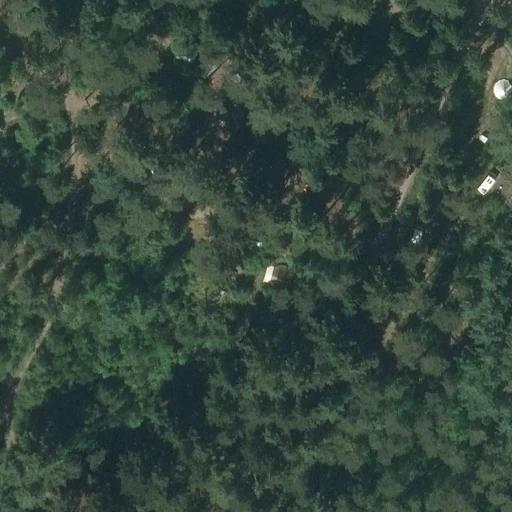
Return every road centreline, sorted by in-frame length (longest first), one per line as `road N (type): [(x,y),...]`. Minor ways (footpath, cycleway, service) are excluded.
road 1 (track): [(247,511),(299,416),(484,0)]
road 2 (track): [(74,0),(66,94),(73,176),(61,270),(10,393),(6,428),(17,466),(62,511)]
road 3 (track): [(374,250),(511,319)]
road 4 (track): [(66,94),(180,133)]
